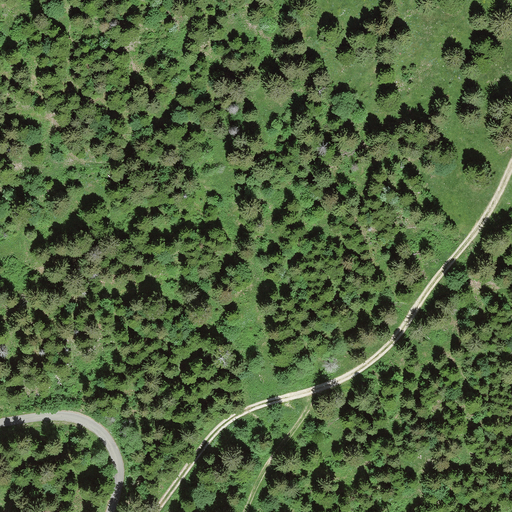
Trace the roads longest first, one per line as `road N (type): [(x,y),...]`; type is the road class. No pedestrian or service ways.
road 1 (track): [(158,511),(231,417),(335,384),(391,347),(490,214),(511,168)]
road 2 (unclassified): [(107,511),(117,479),(113,450),(92,422),(38,416),(0,424)]
road 3 (track): [(316,390),(259,470),(245,511)]
